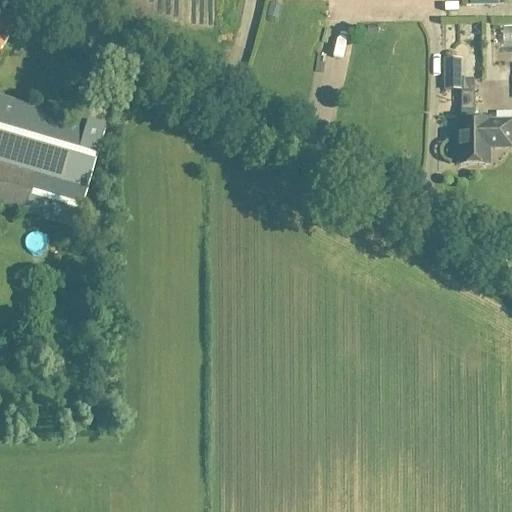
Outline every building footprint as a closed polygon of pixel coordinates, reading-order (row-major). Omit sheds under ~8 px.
[(270,0),(265,16),(276,19),(279,8),(281,3),(270,0)] [(0,50),(5,43),(15,28),(0,18),(0,50)] [(511,67),(511,52),(492,53),(494,84),(511,83),(511,67)] [(445,60),(445,91),(461,91),(461,60),(445,60)] [(462,79),(462,90),(473,90),(473,79),(462,79)] [(511,149),(511,137),(511,122),(488,122),(488,120),(478,120),(478,103),(475,103),(475,96),(467,96),(468,113),(461,113),(461,120),(458,120),(458,165),(489,165),(489,149),(511,149)] [(87,190),(105,129),(0,97),(0,206),(89,233),(99,195),(87,190)]
